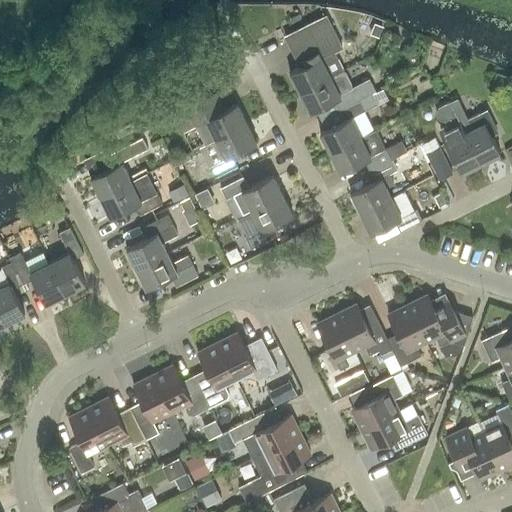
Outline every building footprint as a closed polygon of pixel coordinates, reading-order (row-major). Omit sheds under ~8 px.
[(327,16),(286,36),(301,66),(290,72),(300,91),(331,76),(344,69),(335,50),(342,47),(327,16)] [(376,91),(370,78),(353,87),(344,69),(331,76),(300,91),(310,111),(335,99),(340,109),(376,91)] [(352,117),(368,109),(389,99),(383,88),(376,91),(340,109),(345,120),(321,132),(330,152),(362,136),(352,117)] [(212,93),(175,111),(184,130),(196,124),(206,143),(216,138),(247,123),(237,103),(221,111),(212,93)] [(469,119),(458,98),(451,102),(481,163),(501,153),(491,133),(497,130),(487,110),(469,119)] [(481,163),(451,102),(439,107),(437,113),(440,119),(446,121),(450,128),(441,132),(462,173),(481,163)] [(226,158),(210,166),(216,177),(238,165),(233,155),(257,142),(247,123),(216,138),(226,158)] [(402,140),(387,148),(386,148),(376,129),(362,137),(362,136),(330,152),(340,171),(365,159),(370,170),(392,159),(393,159),(407,152),(402,140)] [(91,177),(101,196),(132,180),(122,161),(149,148),(143,137),(110,154),(115,164),(91,177)] [(439,147),(434,138),(422,144),(426,153),(439,147)] [(439,147),(426,153),(440,180),(454,173),(441,146),(439,147)] [(394,182),(390,174),(398,169),(393,159),(392,159),(370,170),(375,180),(351,193),(361,212),(392,197),(387,186),(394,182)] [(132,180),(101,196),(111,216),(135,204),(140,214),(163,203),(157,192),(147,172),(132,180)] [(244,176),(221,187),(227,198),(234,195),(244,214),(252,210),(283,194),(273,174),(249,187),(244,176)] [(184,184),(169,192),(174,202),(189,194),(184,184)] [(207,187),(195,194),(203,208),(215,202),(207,187)] [(448,203),(442,192),(434,197),(439,207),(448,203)] [(262,229),(246,237),(252,248),(274,237),(269,226),(293,214),(283,194),(252,210),(262,229)] [(402,216),(392,197),(361,212),(371,232),(395,220),(400,230),(423,219),(417,208),(402,216)] [(197,211),(191,200),(178,206),(184,218),(197,211)] [(178,234),(174,225),(168,214),(146,225),(151,236),(127,248),(137,268),(168,252),(163,242),(178,234)] [(73,259),(84,253),(70,227),(59,232),(69,252),(50,262),(66,293),(85,283),(73,259)] [(66,293),(50,262),(31,271),(21,251),(10,257),(12,261),(23,284),(34,278),(46,303),(66,293)] [(168,252),(137,268),(146,287),(171,275),(176,286),(199,275),(193,264),(189,255),(173,262),(168,252)] [(25,313),(13,289),(23,284),(12,261),(1,267),(2,268),(0,268),(0,312),(6,323),(25,313)] [(428,294),(408,304),(426,340),(436,336),(441,345),(451,340),(465,344),(473,316),(455,310),(440,317),(428,294)] [(357,303),(337,313),(356,349),(365,345),(370,355),(380,350),(382,354),(392,349),(393,349),(387,338),(377,316),(366,322),(357,303)] [(426,340),(408,304),(388,314),(398,333),(387,338),(393,349),(392,349),(401,365),(422,355),(417,345),(426,340)] [(356,349),(337,313),(317,323),(340,369),(349,365),(344,355),(356,349)] [(502,356),(506,366),(511,363),(511,332),(510,327),(482,340),(492,361),(502,356)] [(266,345),(249,354),(238,331),(218,341),(236,377),(246,371),(248,375),(259,378),(278,369),(266,345)] [(236,377),(218,341),(198,351),(206,369),(194,375),(210,407),(228,398),(230,393),(224,382),(236,377)] [(511,363),(506,366),(511,377),(502,382),(511,402),(511,400),(511,363)] [(210,407),(194,375),(182,381),(173,364),(153,374),(171,409),(183,403),(188,414),(193,415),(210,407)] [(354,390),(370,382),(364,369),(348,377),(354,390)] [(171,409),(153,374),(133,384),(142,401),(131,407),(147,439),(159,433),(152,419),(171,409)] [(398,409),(393,398),(407,392),(403,383),(398,385),(393,374),(366,388),(371,398),(352,408),(362,427),(398,409)] [(291,381),(279,386),(286,400),(298,395),(291,381)] [(147,439),(131,407),(118,413),(109,396),(89,406),(108,444),(119,438),(123,445),(132,441),(134,445),(147,439)] [(503,422),(483,432),(499,469),(511,462),(511,442),(511,440),(511,439),(511,414),(508,405),(497,411),(503,422)] [(108,444),(89,406),(69,416),(82,441),(70,447),(82,472),(95,466),(88,453),(108,444)] [(451,406),(447,417),(455,419),(459,409),(451,406)] [(404,421),(398,409),(362,427),(372,447),(391,438),(396,449),(428,433),(418,413),(404,421)] [(301,433),(291,413),(269,424),(263,412),(229,430),(235,441),(243,437),(253,458),(301,433)] [(499,469),(483,432),(482,432),(478,422),(446,436),(459,464),(470,459),(479,478),(499,469)] [(229,430),(215,437),(222,451),(236,444),(235,441),(229,430)] [(312,453),(301,433),(253,458),(261,475),(239,486),(247,501),(254,498),(287,481),(281,469),(312,453)] [(203,452),(187,460),(198,481),(214,473),(203,452)] [(171,480),(175,477),(187,472),(180,457),(164,465),(171,480)] [(175,479),(180,489),(192,483),(187,473),(175,479)] [(103,508),(94,511),(144,511),(148,510),(137,489),(129,493),(124,482),(97,496),(103,508)] [(213,482),(199,489),(208,508),(222,502),(213,482)] [(340,511),(331,492),(309,503),(300,485),(274,498),(280,511),(340,511)] [(261,511),(254,498),(247,501),(238,506),(241,511),(261,511)]
